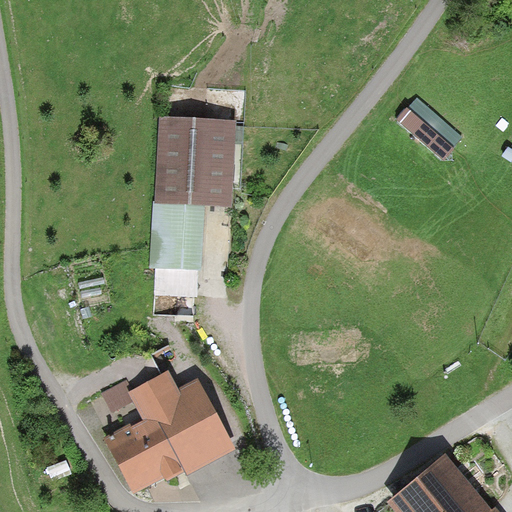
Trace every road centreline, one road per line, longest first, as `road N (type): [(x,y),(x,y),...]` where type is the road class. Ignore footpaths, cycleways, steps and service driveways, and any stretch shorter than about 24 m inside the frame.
road 1 (unclassified): [(511,397),(433,451),(365,484),(299,492),(273,447),(244,331),(271,222),(440,0)]
road 2 (track): [(0,70),(13,226),(8,297),(19,347),(127,505),(145,511)]
